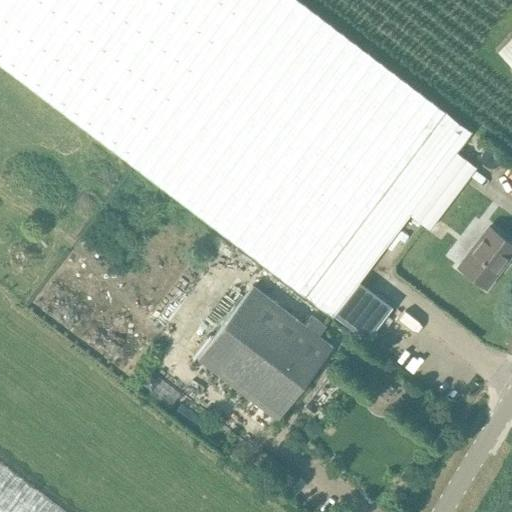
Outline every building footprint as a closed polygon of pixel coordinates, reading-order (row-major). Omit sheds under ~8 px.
[(296,0),(0,0),(0,63),(113,149),(333,316),(334,315),(366,340),(392,306),(359,281),(412,211),(430,225),(476,166),(457,152),(472,132),(296,0)] [(511,64),(511,34),(497,49),(511,64)] [(511,249),(511,244),(489,227),(459,267),(486,288),(499,270),(498,269),(511,249)] [(332,345),(318,335),(325,326),(311,315),(304,325),(253,286),(199,358),(277,418),(332,345)] [(66,511),(0,461),(0,511),(66,511)]
